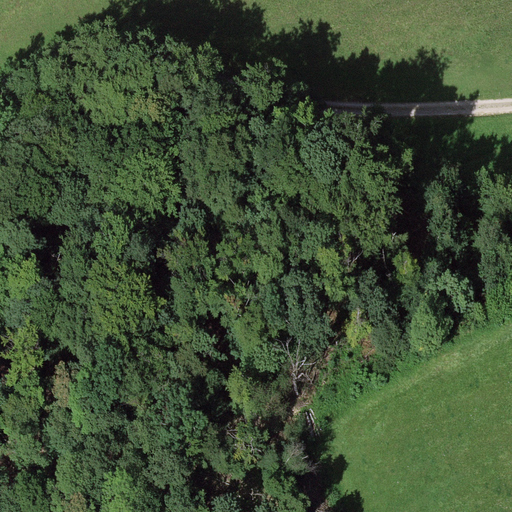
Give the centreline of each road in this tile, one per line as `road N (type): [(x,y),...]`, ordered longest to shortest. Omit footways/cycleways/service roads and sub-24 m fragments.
road 1 (track): [(0,85),(78,61),(126,58),(261,99),(360,109),(511,106)]
road 2 (track): [(0,283),(22,255),(85,209),(199,151),(261,99)]
